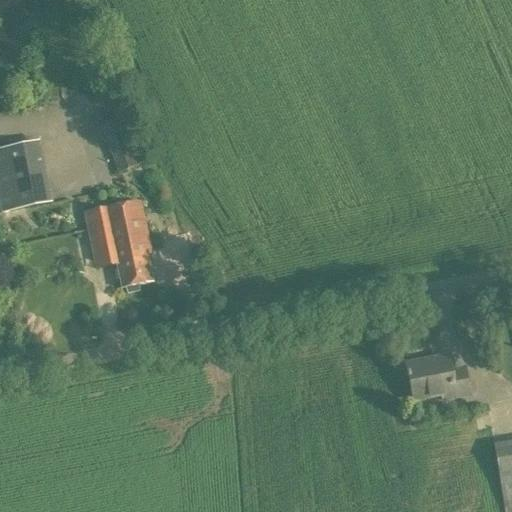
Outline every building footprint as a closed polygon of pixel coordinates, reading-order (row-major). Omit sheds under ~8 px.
[(117,175),(143,165),(124,117),(98,127),(117,175)] [(0,215),(0,216),(51,205),(38,144),(0,151),(0,215)] [(125,250),(147,246),(139,204),(84,215),(88,232),(103,229),(108,252),(124,248),(125,250)] [(150,258),(147,246),(125,250),(124,248),(108,252),(103,229),(88,232),(94,264),(110,261),(111,267),(116,266),(121,291),(124,290),(126,296),(138,293),(138,287),(152,284),(147,259),(150,258)] [(446,371),(443,356),(404,364),(412,402),(440,397),(441,402),(469,397),(463,368),(446,371)] [(511,511),(511,443),(492,447),(503,511),(511,511)]
